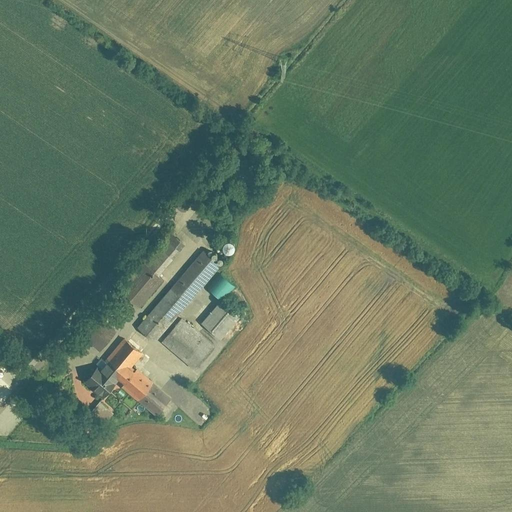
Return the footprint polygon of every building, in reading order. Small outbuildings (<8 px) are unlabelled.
[(171,232),(145,263),(159,274),(185,243),(171,232)] [(205,249),(140,325),(157,339),(174,319),(175,320),(223,264),(205,249)] [(121,288),(142,306),(164,279),(159,274),(145,263),(143,261),(121,288)] [(222,275),(210,290),(224,300),(236,285),(222,275)] [(241,316),(222,300),(203,323),(221,339),(241,316)] [(117,328),(96,311),(80,330),(100,348),(117,328)] [(184,318),(165,340),(196,366),(215,344),(184,318)] [(143,353),(125,337),(107,358),(108,360),(125,374),(133,365),(143,353)] [(102,363),(86,381),(106,399),(123,381),(126,383),(129,379),(125,374),(108,360),(104,365),(102,363)] [(126,383),(123,386),(157,415),(173,397),(139,367),(137,370),(133,365),(125,374),(129,379),(126,383)] [(100,401),(90,411),(104,423),(113,413),(100,401)]
